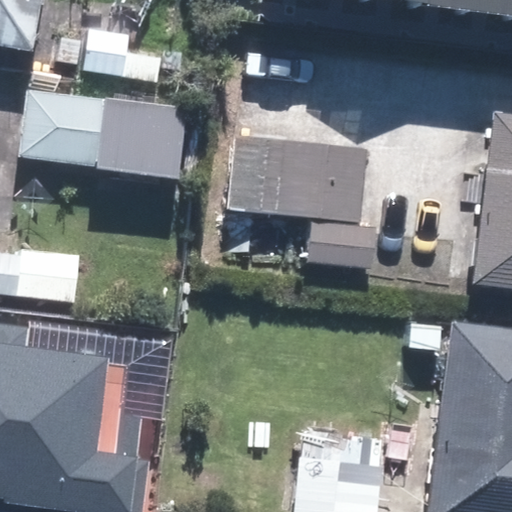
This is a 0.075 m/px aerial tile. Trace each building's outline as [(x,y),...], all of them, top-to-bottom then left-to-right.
[(31,0),(0,0),(0,57),(21,61),(31,0)] [(472,0),(422,0),(422,6),(471,12),(472,0)] [(511,0),(472,0),(471,12),(511,16),(511,0)] [(175,115),(17,96),(8,168),(166,186),(175,115)] [(511,121),(480,118),(456,293),(511,300),(511,121)] [(359,156),(225,142),(218,214),(351,229),(359,156)] [(76,260),(0,251),(0,300),(70,308),(76,260)] [(8,511),(13,511),(140,511),(147,463),(136,461),(137,457),(96,452),(109,356),(27,346),(30,326),(0,322),(0,511),(8,511)] [(511,511),(511,334),(439,325),(414,511),(511,511)]
